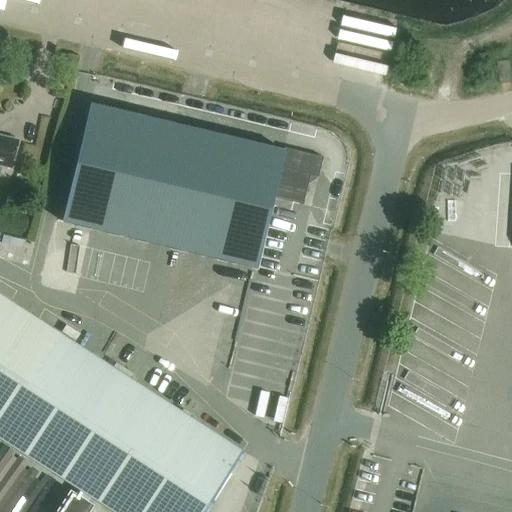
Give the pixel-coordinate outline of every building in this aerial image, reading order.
[(511,83),(509,61),(496,63),(499,85),(511,83)] [(324,157),(286,147),(285,150),(91,104),(63,221),(258,267),(275,197),(304,205),(311,175),(319,177),(324,157)] [(0,136),(0,164),(12,167),(18,140),(0,136)] [(97,498),(118,511),(202,511),(243,448),(0,292),(0,435),(79,487),(97,498)] [(88,511),(97,498),(79,487),(75,494),(69,491),(55,511),(88,511)]
